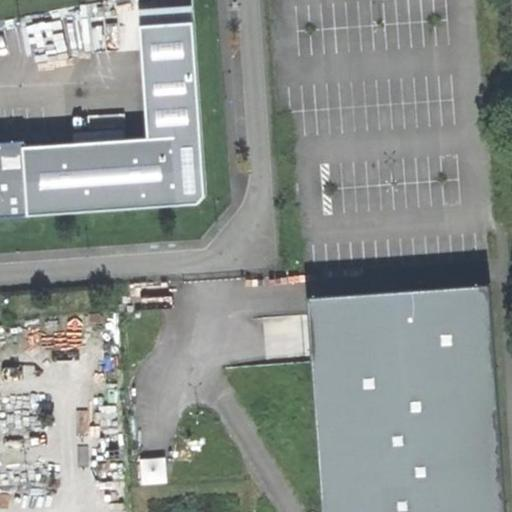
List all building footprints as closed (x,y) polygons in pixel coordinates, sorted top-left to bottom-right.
[(140,10),(141,26),(193,23),(192,6),(140,10)] [(71,35),(70,23),(54,24),(54,21),(11,25),(13,54),(43,51),(41,37),(71,35)] [(141,26),(149,138),(176,137),(180,205),(196,204),(205,194),(193,23),(141,26)] [(74,133),(75,143),(125,140),(125,129),(74,133)] [(75,143),(25,146),(30,215),(180,205),(176,137),(149,138),(125,140),(75,143)] [(0,216),(30,215),(25,146),(25,141),(0,142),(0,216)] [(505,511),(490,284),(308,297),(312,362),(322,511),(505,511)]
